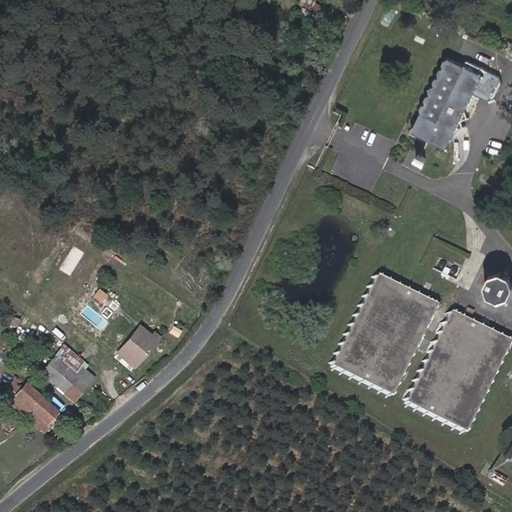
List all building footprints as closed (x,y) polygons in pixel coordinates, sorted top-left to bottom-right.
[(421,111),(412,130),(446,147),(456,128),(463,126),(461,120),(467,117),(465,110),(483,74),(448,57),(444,58),(442,62),(444,66),(440,68),(438,71),(439,75),(435,77),(433,81),(435,84),(431,86),(429,89),(430,94),(426,95),(424,99),(425,102),(422,103),(420,108),(421,111)] [(426,158),(418,154),(416,158),(423,162),(426,158)] [(485,284),(488,295),(498,300),(509,296),(511,290),(511,280),(510,276),(499,271),(490,274),(485,284)] [(332,369),(387,396),(388,394),(390,396),(434,305),(432,304),(433,302),(378,275),(377,277),(374,276),(373,278),(371,277),(329,362),(332,364),(330,366),(333,368),(332,369)] [(449,312),(404,402),(406,404),(406,405),(460,432),(461,431),(464,433),(509,341),(506,340),(507,337),(452,311),(451,313),(449,312)] [(119,355),(133,366),(151,345),(151,344),(158,336),(154,332),(151,336),(138,325),(134,331),(137,333),(119,355)] [(57,387),(72,369),(55,354),(39,371),(57,387)] [(77,373),(89,383),(94,377),(83,367),(77,373)] [(72,369),(57,387),(73,401),(89,383),(77,373),(72,369)] [(20,378),(9,390),(31,409),(25,416),(45,432),(49,426),(53,429),(64,416),(26,383),(20,378)] [(54,435),(58,442),(68,434),(63,428),(54,435)]
